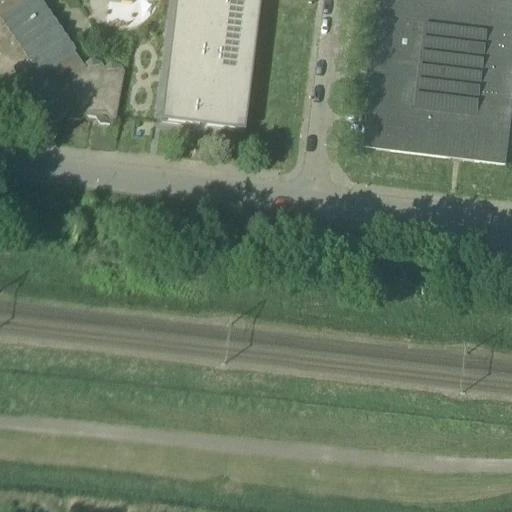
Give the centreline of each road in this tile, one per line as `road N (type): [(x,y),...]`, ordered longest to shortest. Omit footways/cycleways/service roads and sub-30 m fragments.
road 1 (track): [(511,464),(286,455),(0,421)]
road 2 (unclassified): [(299,195),(0,155)]
road 3 (unclassified): [(511,218),(299,195)]
road 4 (unclassified): [(299,195),(310,170),(328,0)]
